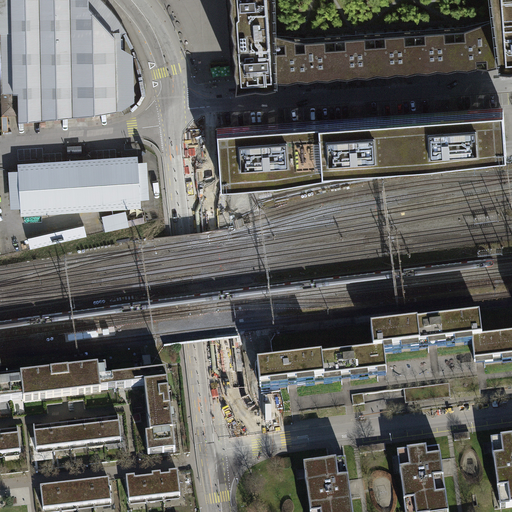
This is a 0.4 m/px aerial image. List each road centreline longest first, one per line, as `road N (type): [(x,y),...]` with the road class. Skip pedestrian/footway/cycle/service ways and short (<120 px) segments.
road 1 (residential): [(172,109),(511,87)]
road 2 (residential): [(175,123),(211,451)]
road 3 (residential): [(211,451),(511,408)]
road 4 (unknown): [(0,157),(9,221),(132,211)]
road 5 (residential): [(0,142),(175,123)]
